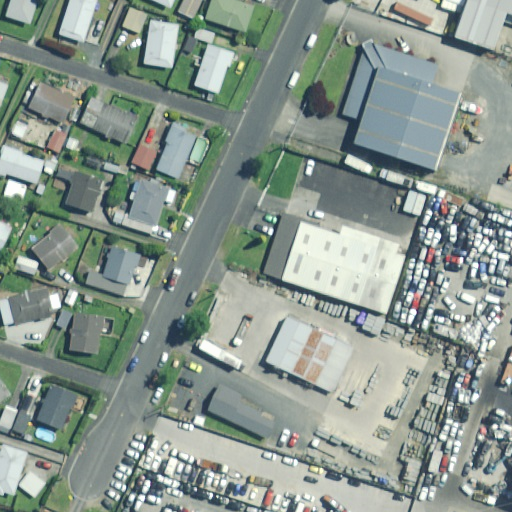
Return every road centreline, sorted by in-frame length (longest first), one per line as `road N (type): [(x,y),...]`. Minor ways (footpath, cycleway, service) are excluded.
road 1 (residential): [(255,131),(131,389)]
road 2 (residential): [(255,131),(0,43)]
road 3 (residential): [(316,0),(255,131)]
road 4 (residential): [(131,389),(0,347)]
